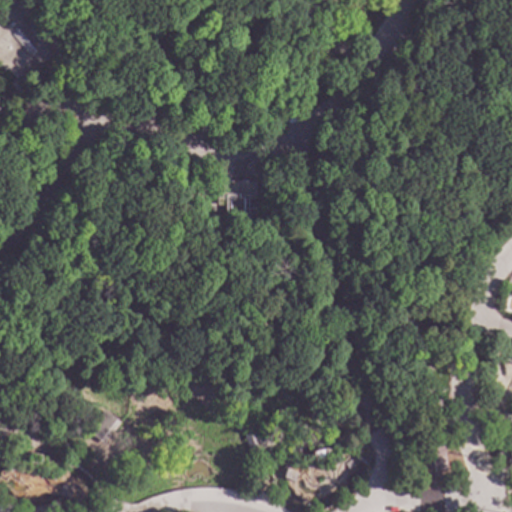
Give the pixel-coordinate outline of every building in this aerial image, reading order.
[(22,0),(35,14),(37,12),(52,28),(49,30),(67,51),(51,65),(54,69),(45,77),(42,73),(17,95),(8,85),(14,79),(5,69),(2,71),(0,68),(0,2),(2,0),(22,0)] [(254,200),(246,200),(246,210),(250,210),(250,216),(251,216),(251,221),(223,221),(223,206),(214,206),(214,181),(254,181),(254,200)] [(407,324),(398,327),(395,320),(404,316),(407,324)] [(416,335),(415,338),(412,339),(409,338),(408,335),(409,332),(412,331),(416,332),(416,335)] [(86,431),(103,409),(118,421),(101,443),(86,431)] [(270,453),(250,459),(241,433),(261,426),(270,453)] [(346,451),(342,454),(334,461),(325,467),(315,469),(306,469),(290,466),(293,454),(303,456),(326,451),(338,441),(346,451)] [(434,473),(434,477),(426,478),(425,473),(419,473),(417,449),(442,447),(444,472),(434,473)] [(38,455),(40,461),(47,463),(55,468),(60,473),(52,482),(42,474),(41,473),(35,471),(15,469),(3,472),(3,470),(1,462),(16,457),(22,457),(25,453),(38,455)]
